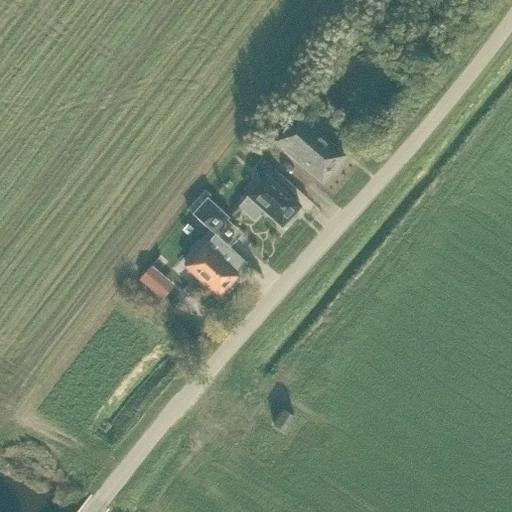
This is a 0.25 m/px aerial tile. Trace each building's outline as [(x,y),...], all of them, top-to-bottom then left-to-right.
[(356,37),(366,25),(359,19),(349,31),(356,37)] [(321,185),(343,159),(296,119),(274,144),(321,185)] [(231,175),(238,181),(244,174),(237,167),(231,175)] [(265,179),(247,199),(238,210),(253,223),(262,213),(281,229),(299,209),(265,179)] [(191,217),(208,232),(214,237),(227,223),(229,220),(206,201),(209,197),(204,192),(201,196),(201,195),(186,211),(192,216),(191,217)] [(219,263),(230,251),(214,237),(185,269),(218,299),(221,296),(224,295),(227,291),(228,288),(237,279),(219,263)] [(138,283),(151,293),(162,278),(150,268),(138,283)] [(172,284),(158,301),(174,310),(186,295),(172,284)] [(189,284),(182,292),(190,299),(197,290),(189,284)] [(294,421),(283,414),(273,429),(283,436),(294,421)]
